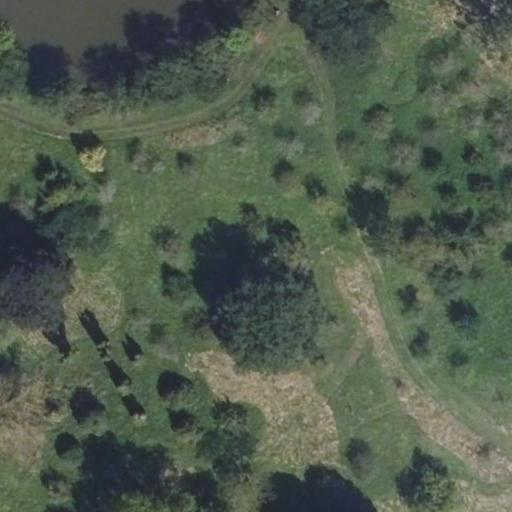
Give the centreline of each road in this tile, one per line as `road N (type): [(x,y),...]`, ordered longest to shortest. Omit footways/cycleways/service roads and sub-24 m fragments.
road 1 (track): [(286,24),(330,86),(337,170),(419,372),(511,461)]
road 2 (track): [(286,24),(240,96),(188,124),(86,141),(0,110)]
